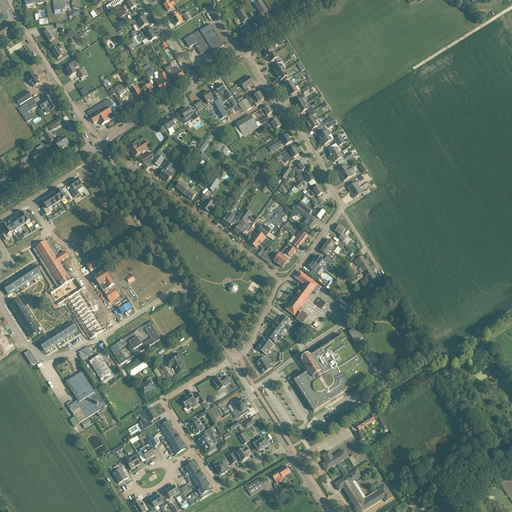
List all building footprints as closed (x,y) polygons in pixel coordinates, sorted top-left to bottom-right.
[(65,10),(63,0),(55,0),(55,2),(53,2),(54,12),(65,10)] [(117,0),(118,0),(109,6),(111,10),(126,1),(125,0),(117,0)] [(123,7),(125,10),(129,7),(131,10),(137,6),(133,0),(128,3),(123,7)] [(168,3),(164,6),(168,12),(172,10),(173,9),(171,6),(169,3),(169,2),(168,3)] [(256,18),(255,19),(258,23),(258,22),(259,23),(262,28),(269,23),(266,19),(265,18),(265,17),(263,15),(268,12),(268,11),(263,4),(261,2),(257,4),(260,8),(257,10),(260,15),(256,18)] [(114,9),(120,18),(125,14),(120,6),(114,9)] [(248,19),(242,10),(237,13),(243,22),(248,19)] [(177,16),(175,13),(172,15),(174,18),(172,19),(176,25),(182,22),(178,15),(177,16)] [(192,18),(188,13),(183,16),(187,22),(192,18)] [(131,23),(134,27),(136,26),(139,31),(148,24),(144,18),(140,20),(138,18),(131,23)] [(253,33),(250,29),(249,28),(246,24),(240,28),(243,32),(246,38),(253,33)] [(190,37),(185,40),(190,48),(189,48),(194,45),(195,45),(197,47),(196,48),(197,50),(198,50),(201,55),(208,50),(211,55),(211,54),(213,53),(214,53),(216,51),(223,46),(224,47),(221,42),(216,35),(214,31),(210,26),(210,25),(207,26),(208,27),(200,32),(200,31),(192,36),(190,37)] [(0,29),(0,39),(10,33),(6,27),(4,28),(3,27),(0,29)] [(48,30),(44,33),(50,43),(51,42),(53,46),(58,43),(59,42),(57,38),(58,38),(57,37),(55,38),(53,36),(49,30),(48,30)] [(140,35),(137,36),(141,43),(143,42),(148,39),(150,42),(152,41),(157,38),(154,34),(152,31),(147,34),(145,31),(141,34),(140,35)] [(52,51),(58,60),(63,57),(59,51),(63,48),(61,46),(58,48),(57,48),(52,51)] [(264,55),(267,59),(274,54),(271,48),(268,50),(269,51),(264,55)] [(267,59),(268,61),(269,60),(271,63),(275,60),(276,61),(279,60),(275,54),(274,54),(267,59)] [(277,64),(273,67),(275,66),(277,68),(275,70),(274,70),(277,76),(285,71),(283,68),(285,67),(282,61),(277,64)] [(163,67),(167,72),(173,69),(170,64),(169,65),(168,64),(163,67)] [(78,67),(76,65),(72,67),(70,68),(68,65),(63,67),(66,72),(67,71),(71,77),(76,74),(74,70),(78,67)] [(154,74),(148,65),(142,69),(148,77),(154,74)] [(171,78),(173,77),(176,82),(184,77),(178,68),(168,74),(171,78)] [(77,73),(81,79),(86,76),(82,70),(77,73)] [(277,76),(281,81),(283,80),(285,82),(283,83),(292,78),(287,70),(285,71),(277,76)] [(165,89),(171,85),(163,72),(159,75),(160,78),(155,81),(157,85),(160,90),(164,87),(165,89)] [(33,73),(27,77),(29,81),(28,82),(31,85),(34,88),(40,84),(38,81),(39,80),(36,76),(35,77),(33,73)] [(245,80),(240,83),(243,88),(246,93),(249,91),(250,91),(248,88),(250,87),(254,85),(249,77),(245,79),(245,80)] [(285,89),(287,92),(295,88),(292,83),(285,87),(286,89),(285,89)] [(147,95),(149,99),(155,95),(151,89),(152,88),(150,84),(141,90),(145,96),(147,95)] [(218,94),(221,93),(222,95),(224,94),(228,101),(233,97),(229,91),(227,93),(222,84),(215,89),(218,94)] [(97,90),(101,98),(103,97),(101,92),(105,89),(103,86),(97,90)] [(120,86),(115,89),(120,96),(125,93),(120,86)] [(140,96),(135,87),(131,90),(136,98),(140,96)] [(287,92),(289,95),(290,95),(291,96),(298,92),(295,88),(287,92)] [(28,92),(15,100),(20,107),(32,98),(28,92)] [(209,92),(203,96),(205,100),(206,101),(208,104),(211,103),(212,105),(213,104),(218,112),(217,113),(218,114),(220,118),(221,120),(227,116),(225,112),(226,112),(221,104),(218,100),(218,101),(215,102),(212,97),(212,96),(209,92)] [(264,100),(259,93),(253,97),(251,99),(249,97),(246,99),(246,100),(238,105),(244,113),(254,107),(252,103),(253,102),(257,107),(262,103),(261,102),(264,100)] [(295,104),(298,109),(305,105),(302,100),(305,97),(303,94),(298,98),(300,100),(295,104)] [(127,101),(124,103),(126,106),(125,107),(125,108),(128,112),(136,107),(134,104),(136,103),(131,95),(127,98),(125,99),(127,101)] [(57,108),(50,96),(44,100),(45,101),(39,105),(42,110),(44,109),(47,114),(57,108)] [(123,105),(118,97),(114,99),(119,107),(123,105)] [(87,113),(91,118),(90,119),(94,124),(99,121),(102,126),(114,118),(109,109),(113,106),(109,99),(87,113)] [(27,104),(19,110),(22,115),(27,122),(32,119),(28,113),(37,106),(34,101),(28,105),(27,104)] [(308,114),(313,111),(311,107),(308,110),(305,105),(298,109),(301,114),(306,111),(308,114)] [(260,112),(262,115),(265,113),(267,116),(272,113),(268,107),(264,109),(260,112)] [(183,116),(180,118),(182,121),(185,119),(185,120),(190,117),(193,122),(199,118),(195,113),(192,115),(188,109),(181,113),(183,116)] [(308,114),(310,117),(305,121),(308,126),(316,121),(313,116),(315,114),(313,111),(308,114)] [(259,128),(251,116),(237,125),(244,137),(253,132),(259,128)] [(266,116),(259,121),(262,126),(269,121),(266,116)] [(66,117),(63,119),(65,123),(67,122),(69,125),(71,124),(66,117)] [(164,123),(163,124),(166,128),(167,130),(172,127),(175,132),(179,130),(182,129),(182,128),(181,128),(179,124),(179,123),(178,124),(175,126),(171,119),(167,122),(166,121),(164,122),(164,123)] [(316,121),(308,126),(312,131),(318,127),(320,129),(324,127),(324,128),(327,126),(329,125),(327,121),(325,122),(322,124),(319,119),(316,121)] [(269,128),(269,129),(273,127),(275,130),(281,127),(277,120),(269,125),(268,126),(269,128)] [(269,125),(267,123),(259,128),(253,132),(255,136),(257,135),(258,135),(269,128),(268,126),(269,125)] [(318,140),(319,143),(331,135),(328,130),(318,136),(320,139),(318,140)] [(47,131),(44,133),(50,143),(54,141),(47,131)] [(281,139),(282,140),(279,142),(278,141),(272,145),(271,144),(267,146),(270,151),(280,145),(280,146),(284,144),(285,146),(291,143),(286,136),(281,139)] [(69,144),(65,137),(61,140),(60,138),(54,142),(59,149),(61,147),(62,149),(69,144)] [(328,137),(319,143),(320,145),(323,143),(324,146),(328,143),(332,141),(331,138),(330,139),(328,137)] [(134,148),(130,151),(134,158),(141,153),(145,151),(143,148),(148,145),(146,143),(144,139),(139,141),(133,145),(134,148)] [(331,156),(328,157),(330,160),(339,154),(342,152),(339,147),(338,148),(329,153),(331,156)] [(289,152),(286,155),(285,155),(282,157),(286,163),(289,161),(291,163),(295,161),(293,159),(299,155),(295,149),(289,152)] [(47,158),(44,154),(42,151),(38,153),(38,152),(31,156),(36,163),(39,161),(40,163),(47,158)] [(339,154),(330,160),(331,162),(333,160),(335,163),(337,162),(339,160),(343,158),(344,157),(345,156),(342,152),(339,154)] [(145,157),(141,160),(144,165),(145,164),(146,166),(150,164),(152,162),(151,160),(152,160),(152,159),(154,158),(151,153),(145,157)] [(345,156),(344,157),(346,161),(353,157),(351,154),(351,153),(345,156)] [(19,159),(22,163),(29,159),(26,155),(19,159)] [(158,155),(153,163),(158,167),(164,159),(158,155)] [(173,166),(170,164),(166,161),(161,168),(164,170),(159,176),(167,182),(172,176),(167,173),(173,166)] [(337,171),(340,177),(352,169),(351,167),(348,169),(346,165),(348,164),(346,161),(341,164),(343,167),(337,171)] [(295,167),(292,171),(293,173),(296,172),(297,175),(298,174),(299,176),(296,178),(299,182),(304,176),(301,172),(303,171),(307,168),(303,163),(298,166),(295,168),(295,167)] [(30,169),(27,165),(26,164),(20,168),(20,169),(17,171),(19,173),(22,171),(23,173),(30,169)] [(361,166),(359,168),(363,174),(368,171),(364,164),(361,166)] [(281,177),(285,180),(292,170),(288,167),(281,177)] [(352,169),(340,177),(344,182),(353,176),(356,174),(354,171),(352,169)] [(12,176),(9,172),(8,171),(3,175),(4,177),(0,179),(0,184),(2,187),(6,185),(6,184),(10,181),(11,182),(9,178),(12,176)] [(295,187),(291,191),(293,193),(296,188),(299,190),(301,188),(300,187),(303,184),(303,183),(305,186),(309,184),(314,180),(310,174),(306,176),(305,177),(305,178),(302,180),(301,180),(300,182),(295,187)] [(207,188),(213,192),(220,182),(214,178),(207,188)] [(72,188),(70,190),(75,198),(80,195),(78,191),(83,188),(81,185),(82,184),(80,181),(79,181),(78,179),(70,184),(71,186),(72,188)] [(176,189),(192,201),(196,195),(192,192),(195,188),(192,186),(189,190),(189,189),(181,183),(176,189)] [(350,191),(352,193),(360,188),(358,185),(356,183),(347,188),(350,192),(350,191)] [(314,191),(311,193),(313,196),(316,194),(317,197),(323,193),(319,187),(313,190),(314,191)] [(360,188),(352,193),(353,195),(352,195),(354,199),(363,193),(362,192),(360,188)] [(61,190),(56,193),(63,204),(67,201),(69,204),(72,202),(67,193),(64,195),(61,191),(61,190)] [(56,193),(52,196),(57,204),(57,205),(61,202),(63,204),(56,193)] [(52,196),(47,199),(52,207),(57,205),(57,204),(52,196)] [(201,200),(206,204),(202,209),(209,213),(212,209),(213,209),(216,206),(209,201),(210,199),(205,196),(201,200)] [(47,199),(42,202),(45,207),(43,209),(47,215),(50,213),(49,211),(48,210),(52,207),(47,199)] [(234,202),(228,210),(231,213),(237,204),(234,202)] [(300,205),(298,207),(309,215),(311,213),(312,212),(304,206),(304,205),(302,202),(300,205)] [(298,207),(295,211),(298,213),(299,213),(306,218),(308,215),(302,210),(298,207)] [(315,210),(312,213),(315,215),(315,216),(320,220),(325,214),(316,207),(314,209),(315,210)] [(246,210),(240,219),(243,221),(244,222),(251,214),(247,210),(246,210)] [(25,213),(20,216),(27,227),(31,224),(32,225),(35,223),(31,216),(28,218),(25,213)] [(225,219),(222,223),(227,227),(229,229),(230,229),(233,225),(234,225),(237,221),(233,218),(234,217),(230,213),(226,219),(225,219)] [(20,216),(16,219),(22,228),(21,227),(25,225),(27,227),(20,216)] [(307,218),(302,224),(306,227),(307,227),(311,231),(316,225),(311,221),(311,222),(307,218)] [(16,219),(11,222),(17,231),(22,228),(16,219)] [(11,222),(7,225),(12,233),(16,231),(17,232),(17,231),(11,222)] [(241,224),(234,232),(242,238),(247,231),(244,228),(245,227),(241,224)] [(6,225),(2,228),(5,233),(2,235),(6,241),(9,239),(8,236),(12,233),(7,225),(6,225)] [(254,238),(250,244),(256,249),(261,243),(262,244),(262,243),(265,240),(266,238),(269,233),(269,232),(261,226),(257,232),(258,232),(257,233),(254,237),(254,238)] [(343,243),(346,245),(350,240),(342,234),(346,230),(340,226),(335,232),(341,236),(339,238),(343,242),(343,243)] [(289,242),(287,245),(296,251),(307,237),(300,232),(296,238),(297,239),(292,244),(289,242)] [(49,240),(33,250),(58,289),(50,294),(58,306),(65,301),(79,322),(90,339),(94,337),(95,339),(104,334),(103,333),(102,332),(106,330),(95,312),(99,309),(96,305),(92,308),(81,291),(83,290),(75,278),(74,279),(62,261),(68,258),(67,256),(69,255),(67,252),(65,254),(65,252),(59,256),(49,240)] [(329,240),(325,246),(334,253),(338,247),(341,250),(342,250),(343,248),(343,247),(345,245),(340,241),(340,242),(337,246),(334,244),(329,240)] [(287,245),(280,254),(274,262),(283,269),(296,251),(287,245)] [(325,246),(321,252),(328,258),(326,260),(331,264),(333,261),(330,258),(334,253),(325,246)] [(86,264),(91,272),(101,265),(96,258),(94,255),(87,260),(89,263),(86,264)] [(317,257),(313,262),(322,269),(326,263),(330,266),(331,264),(326,260),(325,262),(317,257)] [(360,266),(363,272),(369,268),(362,257),(354,262),(358,267),(360,266)] [(313,262),(309,268),(312,271),(316,274),(319,276),(324,270),(322,269),(313,262)] [(34,265),(28,270),(34,280),(36,279),(35,278),(40,275),(39,272),(40,271),(38,268),(36,269),(34,265)] [(365,278),(368,283),(363,286),(365,290),(372,285),(370,282),(376,279),(369,268),(363,272),(367,277),(365,278)] [(28,270),(23,273),(29,282),(32,280),(33,281),(34,280),(28,270)] [(95,279),(94,279),(96,282),(97,281),(106,295),(108,298),(111,303),(114,301),(113,300),(119,297),(112,286),(114,285),(110,279),(105,272),(95,278),(95,279)] [(296,320),(303,325),(308,317),(302,312),(300,315),(297,313),(312,292),(315,295),(321,288),(300,272),(295,279),(304,285),(286,310),(297,319),(296,320)] [(23,273),(18,276),(25,286),(26,285),(26,284),(29,282),(23,273)] [(18,276),(14,279),(20,288),(23,286),(24,287),(25,286),(18,276)] [(14,279),(9,282),(16,292),(17,291),(17,290),(20,288),(14,279)] [(9,282),(3,286),(4,289),(3,290),(5,293),(7,292),(9,295),(14,292),(14,293),(16,292),(9,282)] [(229,288),(234,294),(240,289),(235,283),(229,288)] [(13,304),(10,306),(14,313),(24,306),(23,305),(19,300),(16,302),(15,300),(12,302),(13,304)] [(24,306),(14,313),(17,317),(27,311),(25,308),(25,307),(24,306)] [(27,311),(17,317),(20,322),(30,315),(29,314),(28,314),(27,311)] [(30,315),(20,322),(23,326),(32,320),(30,317),(31,317),(30,315)] [(290,322),(286,318),(282,315),(266,336),(275,342),(277,339),(280,341),(283,337),(280,335),(285,329),(288,331),(290,327),(288,325),(290,322)] [(32,320),(23,326),(26,331),(36,324),(35,323),(34,323),(32,320)] [(65,325),(64,326),(70,337),(77,332),(75,329),(77,328),(74,324),(73,325),(71,322),(65,326),(65,325)] [(138,338),(129,343),(134,351),(137,355),(161,340),(150,323),(144,327),(144,328),(144,327),(151,339),(142,345),(138,338)] [(36,324),(26,331),(30,338),(33,336),(34,337),(38,335),(37,334),(40,332),(36,326),(37,326),(36,324)] [(62,328),(59,330),(66,339),(70,337),(64,326),(62,327),(62,328)] [(349,333),(356,344),(363,339),(356,329),(349,333)] [(56,331),(54,332),(61,342),(66,339),(59,330),(56,332),(56,331)] [(53,334),(50,336),(56,345),(61,342),(54,332),(53,333),(53,334)] [(120,350),(129,343),(138,338),(137,338),(134,333),(135,333),(122,341),(120,342),(121,342),(110,349),(121,365),(127,361),(120,350)] [(47,337),(45,338),(52,348),(56,345),(50,336),(47,337)] [(307,373),(294,381),(314,412),(369,376),(343,336),(311,356),(308,354),(301,358),(302,360),(300,361),(300,362),(301,361),(301,362),(300,363),(307,373)] [(44,339),(39,343),(41,346),(39,347),(42,350),(43,349),(45,352),(52,348),(45,338),(44,339)] [(265,338),(260,343),(270,350),(274,345),(265,338)] [(260,343),(256,349),(257,349),(266,355),(265,356),(266,356),(270,350),(260,343)] [(30,351),(24,354),(27,359),(33,356),(30,351)] [(173,366),(178,374),(185,370),(180,362),(182,360),(177,354),(173,357),(172,356),(165,361),(170,368),(173,366)] [(207,358),(199,362),(202,367),(209,363),(207,358)] [(255,364),(259,370),(269,364),(265,358),(256,364),(255,364)] [(143,360),(126,370),(131,377),(148,367),(143,360)] [(269,364),(259,370),(263,376),(263,375),(272,370),(273,370),(269,364)] [(70,381),(66,383),(78,401),(68,407),(79,424),(107,407),(96,390),(97,391),(94,393),(82,373),(74,378),(75,381),(72,383),(70,381)] [(215,386),(219,391),(226,387),(226,386),(229,383),(225,376),(221,379),(221,378),(214,383),(216,386),(215,386)] [(140,388),(140,389),(144,396),(149,393),(150,392),(151,391),(154,390),(151,384),(154,383),(151,377),(145,381),(147,384),(140,388)] [(185,400),(182,402),(184,404),(186,408),(184,410),(186,412),(189,411),(192,408),(191,406),(195,403),(196,403),(195,402),(196,402),(197,403),(199,401),(202,405),(206,402),(201,393),(196,396),(197,397),(193,399),(191,396),(188,398),(187,398),(185,399),(185,400)] [(232,405),(228,407),(232,413),(236,411),(245,404),(242,399),(237,403),(235,401),(236,401),(231,404),(232,405)] [(236,411),(240,417),(245,414),(244,414),(244,415),(243,413),(249,409),(245,404),(236,411)] [(210,408),(206,410),(215,424),(217,422),(216,421),(221,418),(215,407),(214,408),(211,410),(210,408)] [(144,409),(134,415),(136,419),(140,417),(143,415),(146,419),(154,413),(151,408),(146,411),(144,409)] [(206,410),(198,415),(200,419),(208,414),(206,410)] [(142,421),(140,423),(146,419),(148,423),(142,427),(141,427),(144,431),(159,422),(157,419),(158,419),(154,413),(146,419),(142,421)] [(374,415),(356,426),(359,431),(375,422),(376,423),(377,424),(379,423),(382,430),(384,429),(387,427),(382,419),(379,421),(378,419),(377,417),(376,417),(375,418),(374,415)] [(244,424),(247,428),(255,423),(252,419),(244,424)] [(203,430),(197,420),(189,425),(195,435),(196,435),(197,435),(200,433),(199,433),(203,430)] [(158,424),(162,431),(171,426),(168,421),(164,424),(162,422),(158,424)] [(171,426),(162,431),(165,436),(174,431),(171,426)] [(149,429),(138,436),(141,440),(147,435),(150,439),(154,437),(149,429)] [(202,445),(204,448),(211,443),(209,440),(211,438),(210,437),(214,435),(211,429),(203,434),(205,437),(200,441),(200,442),(201,445),(202,445)] [(165,436),(168,440),(176,435),(174,431),(165,436)] [(360,432),(356,435),(360,441),(364,439),(365,439),(360,432)] [(238,437),(244,445),(248,443),(243,434),(238,437)] [(176,435),(168,440),(171,445),(180,440),(177,435),(176,435)] [(155,436),(150,439),(155,447),(160,444),(155,436)] [(255,447),(257,450),(258,450),(259,452),(269,446),(264,439),(262,440),(262,439),(258,441),(258,442),(254,445),(256,447),(255,447)] [(180,440),(171,445),(174,450),(182,445),(180,440)] [(204,448),(206,451),(205,451),(207,454),(208,454),(208,455),(216,450),(214,447),(215,446),(214,445),(217,443),(216,440),(211,443),(204,448)] [(219,447),(221,451),(229,447),(226,443),(219,447)] [(148,445),(144,447),(151,458),(155,456),(150,447),(149,447),(148,445)] [(174,450),(177,455),(185,449),(182,445),(174,450)] [(144,447),(140,450),(140,451),(142,453),(144,457),(146,461),(151,458),(144,447)] [(242,462),(243,462),(246,461),(246,460),(249,458),(248,456),(251,454),(247,448),(244,450),(243,449),(236,453),(242,462)] [(137,450),(136,451),(137,453),(140,459),(144,457),(142,453),(140,451),(138,453),(137,450)] [(348,458),(347,455),(344,451),(333,458),(329,452),(322,456),(326,462),(322,465),(327,472),(337,465),(345,478),(335,484),(339,491),(343,489),(357,511),(363,511),(384,499),(386,502),(393,498),(385,485),(384,486),(383,484),(377,488),(378,490),(363,500),(352,483),(361,477),(356,471),(348,476),(340,463),(348,458)] [(228,456),(233,464),(237,462),(232,454),(228,456)] [(135,468),(140,465),(137,461),(140,459),(137,455),(130,459),(135,468)] [(358,464),(352,456),(348,458),(354,467),(358,464)] [(131,470),(135,468),(130,459),(129,457),(122,462),(126,468),(129,466),(131,470)] [(121,469),(113,474),(119,484),(128,479),(123,472),(126,471),(123,467),(124,467),(121,462),(118,464),(121,469)] [(193,462),(185,467),(187,472),(196,467),(193,462)] [(216,468),(220,476),(221,475),(222,475),(224,474),(225,473),(228,471),(226,469),(229,467),(226,463),(224,465),(223,464),(216,468)] [(196,467),(187,472),(190,477),(199,471),(196,467)] [(271,475),(275,481),(281,477),(282,478),(289,474),(286,468),(282,470),(281,469),(278,471),(275,473),(275,472),(271,475)] [(199,471),(190,477),(193,481),(193,482),(202,476),(199,471)] [(202,476),(193,482),(196,486),(205,481),(202,476)] [(247,486),(245,488),(251,496),(251,497),(265,488),(259,479),(258,480),(247,486)] [(205,481),(196,486),(199,490),(207,485),(205,481)] [(199,490),(197,491),(197,492),(202,499),(207,496),(205,494),(210,491),(211,490),(207,485),(199,490)] [(174,486),(170,489),(174,497),(176,499),(180,497),(184,503),(187,501),(184,495),(183,495),(179,489),(177,490),(174,486)] [(170,489),(165,492),(170,499),(174,497),(170,489)] [(159,496),(154,498),(159,506),(161,509),(168,505),(166,502),(164,498),(161,500),(159,496)] [(154,498),(150,501),(155,509),(159,506),(157,502),(154,498)] [(136,511),(146,511),(145,510),(145,509),(142,504),(141,504),(139,501),(132,506),(136,511)]
